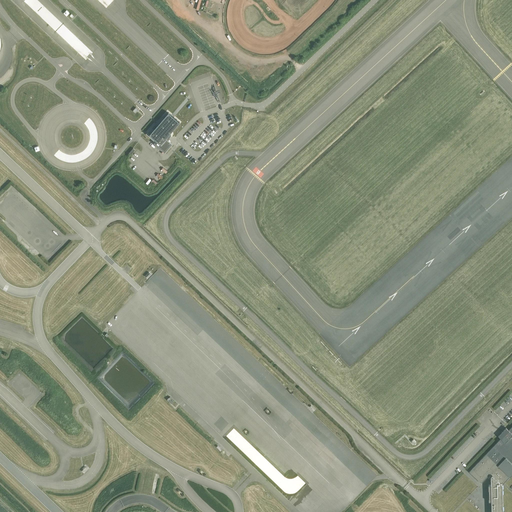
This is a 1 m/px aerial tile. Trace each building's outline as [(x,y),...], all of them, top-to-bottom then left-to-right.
[(169,112),(149,134),(150,135),(156,141),(154,143),(165,152),(172,144),(166,138),(168,136),(169,136),(169,137),(170,136),(171,136),(171,135),(171,134),(171,133),(170,133),(171,132),(180,122),(169,112)] [(158,162),(154,166),(159,171),(163,167),(158,162)] [(157,172),(153,175),(158,181),(161,178),(157,172)] [(148,271),(143,276),(147,279),(152,275),(148,271)] [(502,511),(502,484),(511,474),(511,426),(508,430),(506,428),(498,436),(501,438),(469,472),(481,483),(489,475),(491,476),(491,485),(488,485),(489,501),(491,501),(491,511),(502,511)] [(226,436),(277,485),(285,477),(233,428),(226,436)]
